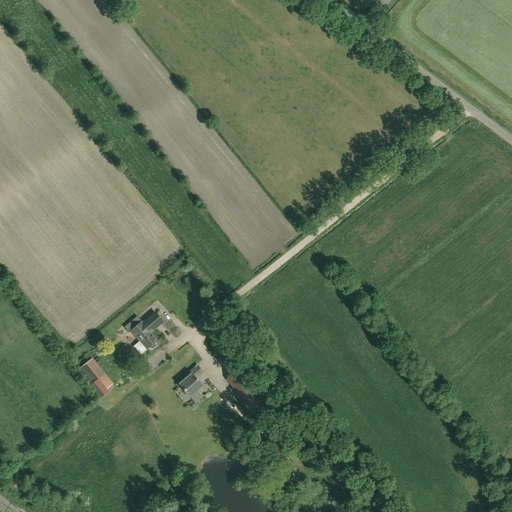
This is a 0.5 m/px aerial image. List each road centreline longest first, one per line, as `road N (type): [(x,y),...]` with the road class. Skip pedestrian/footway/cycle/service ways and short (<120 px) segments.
road 1 (unclassified): [(202,327),(469,109)]
road 2 (unclassified): [(469,109),(364,26)]
